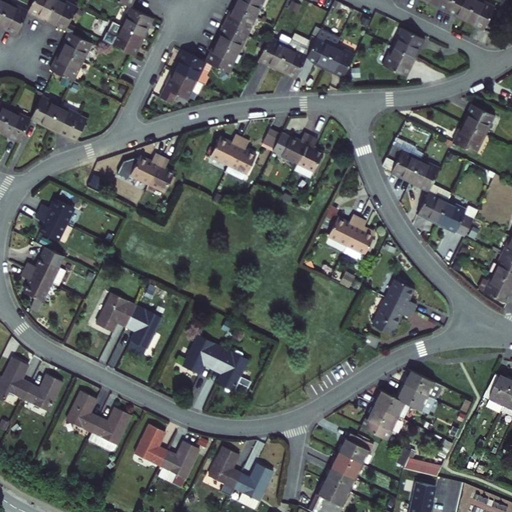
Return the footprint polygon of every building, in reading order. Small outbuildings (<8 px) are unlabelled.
[(0,0),(0,16),(8,0),(0,0)] [(20,4),(11,0),(8,0),(0,16),(0,19),(10,24),(9,26),(13,28),(17,30),(28,7),(29,6),(21,2),(20,4)] [(48,15),(54,0),(31,0),(29,6),(28,7),(35,11),(36,9),(42,12),(48,15)] [(68,0),(69,0),(67,0),(54,0),(48,15),(53,17),(59,20),(58,22),(68,27),(71,21),(68,19),(77,2),(73,0),(68,0)] [(234,0),(233,2),(253,12),(258,1),(260,2),(261,0),(234,0)] [(431,0),(432,0),(437,3),(436,5),(443,8),(447,0),(431,0)] [(463,15),(470,0),(447,0),(443,8),(447,10),(450,12),(451,10),(463,15)] [(484,0),(484,1),(481,0),(470,0),(463,15),(468,18),(474,21),(473,23),(480,27),(492,3),(486,0),(484,0)] [(247,23),(253,12),(233,2),(230,8),(227,14),(225,13),(222,20),(246,32),(249,24),(247,23)] [(128,11),(123,23),(142,32),(145,27),(148,21),(150,22),(154,15),(130,3),(126,10),(128,11)] [(242,39),(246,32),(222,20),(218,27),(220,28),(218,33),(215,39),(235,49),(240,38),(242,39)] [(142,32),(123,23),(117,34),(115,33),(111,40),(135,52),(137,48),(139,45),(137,44),(142,32)] [(396,32),(390,44),(410,53),(416,42),(418,43),(420,39),(422,36),(398,24),(394,31),(396,32)] [(337,34),(318,25),(315,32),(308,45),(295,72),(299,74),(302,76),(311,57),(323,63),(333,43),(337,34)] [(61,47),(81,57),(86,45),(88,46),(92,39),(68,27),(64,34),(66,35),(64,41),(61,47)] [(264,58),(276,64),(285,44),(274,38),(275,36),(268,32),(256,56),(260,58),(263,60),(264,58)] [(308,45),(289,36),(285,44),(276,64),(287,69),(286,71),(290,73),(293,75),(295,72),(308,45)] [(229,60),(235,49),(215,39),(212,45),(209,50),(207,49),(204,57),(205,57),(214,62),(227,69),(231,61),(229,60)] [(344,49),(333,43),(323,63),(334,68),(333,70),(337,72),(340,74),(352,50),(345,46),(344,49)] [(410,53),(390,44),(385,55),(383,54),(379,61),(403,73),(405,69),(407,66),(405,65),(410,53)] [(174,65),(194,75),(200,64),(202,65),(205,57),(204,57),(181,46),(178,53),(180,54),(177,60),(174,65)] [(81,57),(61,47),(55,58),(53,57),(51,61),(50,65),(73,76),(77,69),(75,68),(81,57)] [(214,62),(205,57),(202,65),(200,64),(194,75),(201,79),(203,80),(206,73),(210,71),(214,62)] [(188,87),(194,75),(174,65),(168,77),(166,76),(162,84),(158,92),(170,98),(175,89),(187,95),(190,88),(188,87)] [(201,79),(194,75),(188,87),(190,88),(195,90),(201,79)] [(49,94),(42,90),(30,113),(30,114),(37,118),(38,116),(44,119),(50,122),(59,102),(48,96),(49,94)] [(0,125),(1,126),(11,106),(0,100),(0,99),(0,98),(0,125)] [(459,119),(479,129),(485,118),(487,119),(491,111),(467,99),(465,103),(463,107),(465,108),(459,119)] [(71,108),(59,102),(50,122),(61,127),(60,129),(64,131),(67,133),(68,132),(75,136),(86,113),(79,109),(72,106),(71,108)] [(22,112),(11,106),(1,126),(12,131),(11,133),(15,135),(19,137),(30,114),(30,113),(23,109),(22,112)] [(474,140),(479,129),(459,119),(454,130),(452,129),(450,133),(448,137),(472,148),(476,141),(474,140)] [(273,144),(279,131),(274,128),(268,125),(262,139),(273,144)] [(296,160),(310,133),(306,131),(303,129),(299,138),(289,133),(280,152),(296,160)] [(228,162),(241,134),(238,133),(234,131),(230,140),(219,134),(209,153),(228,162)] [(313,134),(310,133),(296,160),(293,166),(309,174),(321,149),(312,145),(316,136),(313,134)] [(248,138),(241,134),(228,162),(246,171),(255,152),(243,146),(248,138)] [(413,143),(395,134),(386,150),(395,155),(394,158),(390,166),(388,169),(392,171),(396,172),(397,170),(408,176),(418,156),(421,149),(414,146),(413,143)] [(148,180),(161,153),(158,151),(155,149),(150,158),(139,152),(130,171),(148,180)] [(165,154),(161,153),(148,180),(164,188),(173,169),(164,165),(168,156),(165,154)] [(385,154),(381,162),(390,166),(394,158),(385,154)] [(418,156),(408,176),(419,182),(418,184),(422,185),(426,187),(427,186),(429,180),(438,163),(430,159),(429,162),(418,156)] [(429,180),(427,186),(426,187),(415,210),(418,212),(422,214),(423,212),(435,217),(444,197),(448,189),(429,180)] [(52,203),(43,199),(42,202),(40,206),(67,219),(75,203),(57,194),(52,203)] [(456,203),(444,197),(435,217),(440,220),(446,223),(445,225),(461,233),(469,218),(460,213),(464,205),(456,201),(456,203)] [(67,219),(40,206),(38,209),(37,213),(45,217),(41,226),(59,235),(67,219)] [(345,241),(358,214),(355,212),(351,210),(347,219),(336,213),(323,239),(341,248),(345,241)] [(361,215),(358,214),(345,241),(363,250),(372,231),(361,226),(365,217),(361,215)] [(511,233),(509,232),(504,243),(502,242),(498,250),(511,256),(511,233)] [(363,250),(345,241),(341,248),(359,257),(363,250)] [(497,258),(491,269),(511,279),(511,276),(511,256),(498,250),(495,257),(497,258)] [(66,264),(42,252),(37,261),(28,257),(27,260),(25,263),(52,277),(58,280),(66,264)] [(52,277),(25,263),(23,267),(22,270),(30,274),(25,286),(43,295),(52,277)] [(511,279),(491,269),(486,280),(484,279),(480,287),(504,298),(506,295),(507,291),(505,290),(511,279)] [(411,283),(392,274),(383,292),(410,306),(412,303),(414,299),(405,295),(411,283)] [(118,314),(127,318),(137,298),(112,285),(96,317),(104,321),(112,324),(118,314)] [(410,306),(383,292),(370,320),(388,329),(398,308),(407,313),(409,309),(410,306)] [(162,310),(137,298),(127,318),(136,322),(133,328),(130,333),(146,341),(162,310)] [(203,356),(212,360),(222,340),(197,328),(182,359),(190,363),(198,367),(203,356)] [(365,328),(361,337),(373,343),(377,334),(365,328)] [(146,341),(130,333),(127,340),(143,348),(146,341)] [(234,346),(222,340),(212,360),(221,365),(216,376),(220,378),(225,380),(224,382),(224,384),(226,385),(228,384),(229,382),(238,387),(240,386),(247,373),(239,369),(247,353),(241,350),(244,344),(243,342),(238,340),(236,340),(234,346)] [(0,391),(18,400),(28,380),(19,376),(27,360),(19,356),(11,352),(0,374),(0,391)] [(400,374),(398,378),(431,394),(438,380),(407,364),(404,371),(402,370),(400,374)] [(37,385),(28,380),(18,400),(43,413),(61,377),(53,373),(45,369),(37,385)] [(497,372),(491,369),(483,386),(489,389),(488,391),(485,398),(484,399),(498,406),(499,405),(499,404),(502,398),(511,377),(511,376),(506,373),(499,370),(497,372)] [(511,377),(502,398),(511,402),(511,377)] [(431,394),(398,378),(396,382),(395,386),(396,387),(393,393),(404,398),(424,408),(431,394)] [(86,433),(96,413),(87,409),(95,393),(87,389),(79,385),(61,421),(86,433)] [(371,394),(369,398),(392,409),(397,412),(404,398),(393,393),(377,385),(374,391),(373,390),(371,394)] [(467,397),(462,395),(457,404),(462,407),(467,397)] [(360,416),(357,421),(380,432),(392,409),(369,398),(365,406),(367,406),(364,412),(362,411),(360,416)] [(511,402),(502,398),(499,404),(511,409),(511,402)] [(105,418),(96,413),(86,433),(83,440),(107,452),(109,451),(111,446),(129,410),(121,406),(113,402),(105,418)] [(154,467),(164,447),(155,443),(163,427),(155,423),(146,419),(129,455),(154,467)] [(342,432),(335,446),(356,457),(363,443),(361,442),(364,436),(347,427),(345,431),(344,434),(342,432)] [(449,438),(443,434),(435,451),(441,454),(449,438)] [(173,452),(164,447),(154,467),(179,480),(197,444),(189,440),(181,436),(173,452)] [(227,490),(237,470),(228,465),(236,449),(228,445),(220,441),(202,477),(227,490)] [(328,455),(326,459),(349,470),(356,457),(335,446),(332,452),(331,451),(328,455)] [(437,462),(404,454),(399,462),(433,471),(437,462)] [(246,474),(237,470),(227,490),(236,494),(232,502),(248,510),(270,466),(262,462),(254,458),(246,474)] [(324,468),(321,473),(343,484),(349,470),(326,459),(324,463),(322,467),(324,468)] [(322,511),(328,511),(343,484),(321,473),(318,481),(314,488),(317,489),(308,505),(322,511)]
